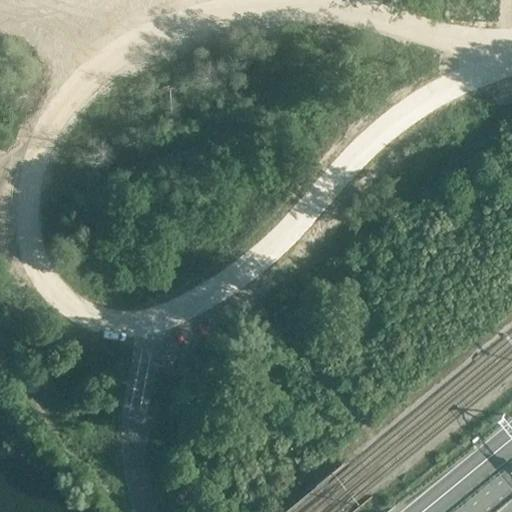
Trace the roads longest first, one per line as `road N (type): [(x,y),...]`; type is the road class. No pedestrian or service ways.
road 1 (unclassified): [(511,57),(293,8),(197,17),(140,38),(95,70),(45,132),(24,210),(36,273),(54,299),(74,316),(127,330),(180,313),(234,279),(402,115),(463,83)]
road 2 (track): [(0,363),(67,452),(102,479),(138,484)]
